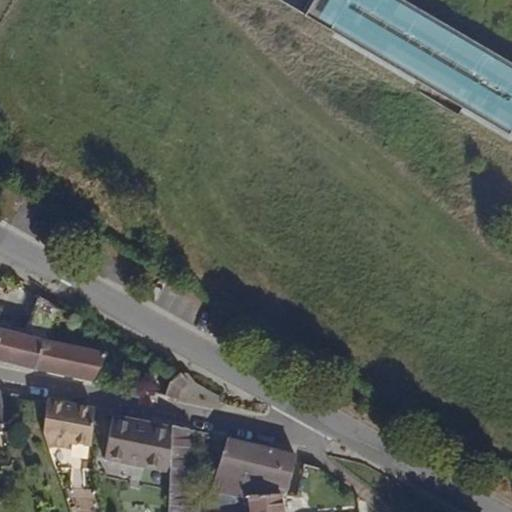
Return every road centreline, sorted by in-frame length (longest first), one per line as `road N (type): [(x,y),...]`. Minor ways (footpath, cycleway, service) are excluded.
road 1 (residential): [(397,454),(0,227)]
road 2 (residential): [(0,374),(397,454)]
